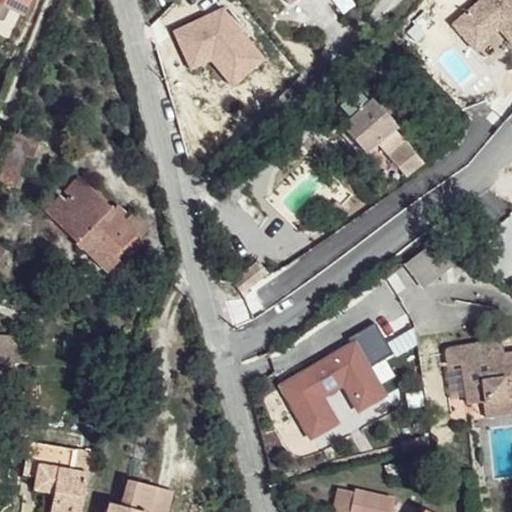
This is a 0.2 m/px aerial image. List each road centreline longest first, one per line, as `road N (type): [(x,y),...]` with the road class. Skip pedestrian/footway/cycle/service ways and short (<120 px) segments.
road 1 (residential): [(218,347),(275,327),(458,190),(511,139)]
road 2 (residential): [(124,0),(218,347)]
road 3 (residential): [(218,347),(265,511)]
